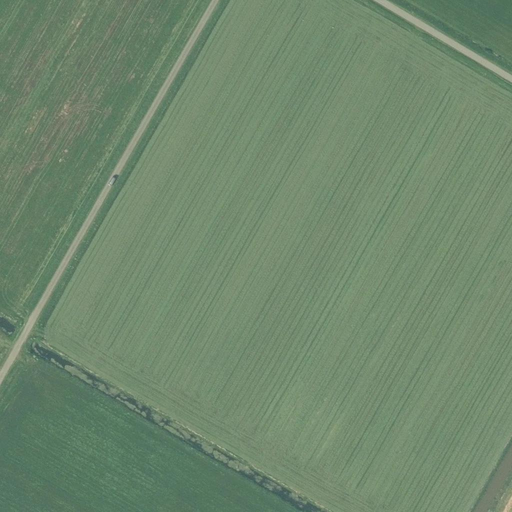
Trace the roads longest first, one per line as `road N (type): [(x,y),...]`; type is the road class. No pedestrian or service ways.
road 1 (unclassified): [(0,378),(216,0)]
road 2 (unclassified): [(511,79),(380,0)]
